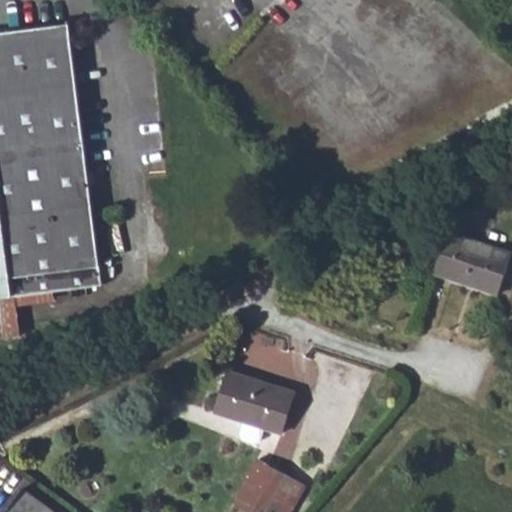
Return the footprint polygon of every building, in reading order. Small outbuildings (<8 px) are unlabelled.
[(0,297),(18,296),(99,288),(72,24),(0,30),(0,297)] [(436,274),(498,296),(511,257),(450,236),(436,274)] [(0,297),(0,327),(20,326),(18,296),(0,297)] [(0,327),(0,337),(21,337),(20,326),(0,327)] [(236,429),(239,435),(250,440),(256,437),(261,425),(278,432),(292,395),(230,370),(216,407),(241,417),(236,429)] [(238,511),(268,511),(279,492),(295,500),(302,487),(256,463),(233,507),(239,511),(238,511)] [(8,511),(58,511),(27,488),(8,511)] [(279,492),(268,511),(288,511),(295,500),(279,492)]
